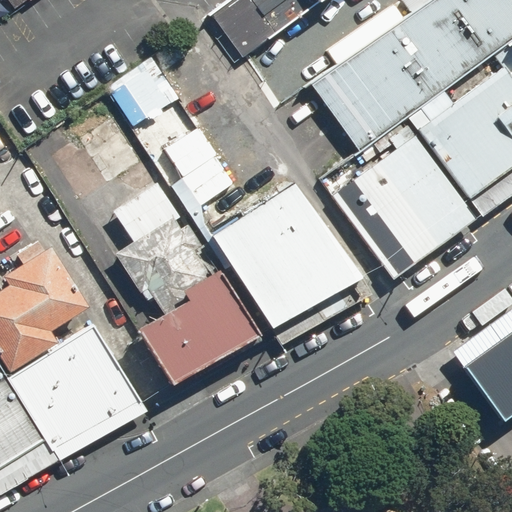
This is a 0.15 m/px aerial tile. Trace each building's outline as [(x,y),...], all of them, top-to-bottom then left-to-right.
[(238,60),(320,0),(221,0),(203,13),(238,60)] [(511,44),(511,0),(434,0),(311,89),(359,155),(497,56),(511,44)] [(506,66),(511,74),(511,44),(497,56),(506,66)] [(511,74),(506,66),(415,132),(462,198),(511,161),(511,74)] [(415,132),(325,197),(385,280),(475,215),(462,198),(415,132)] [(207,239),(272,328),(361,276),(290,179),(207,239)] [(169,217),(110,255),(146,312),(206,274),(169,217)] [(87,305),(47,244),(0,274),(6,283),(0,287),(0,358),(8,370),(55,340),(48,330),(87,305)] [(140,329),(173,384),(260,335),(218,272),(182,291),(187,302),(140,329)] [(90,325),(4,376),(56,461),(142,412),(90,325)] [(496,418),(511,406),(511,328),(461,365),(496,418)] [(0,489),(56,461),(4,376),(0,369),(0,489)] [(434,511),(427,499),(402,511),(434,511)]
